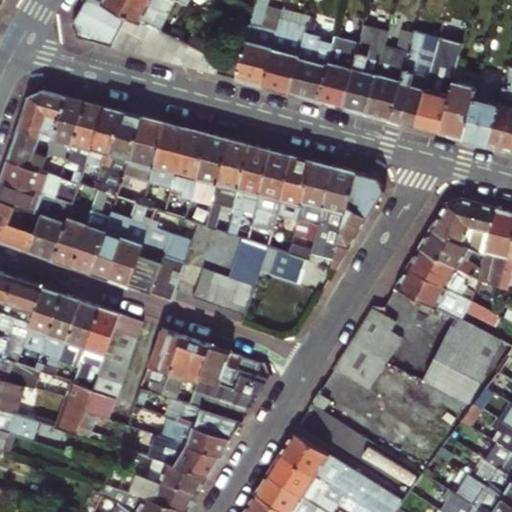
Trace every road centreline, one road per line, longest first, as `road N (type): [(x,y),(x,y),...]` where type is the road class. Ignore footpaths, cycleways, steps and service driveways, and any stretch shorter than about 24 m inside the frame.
road 1 (residential): [(16,47),(431,162)]
road 2 (residential): [(312,355),(0,249)]
road 3 (residential): [(312,355),(431,162)]
road 4 (residential): [(216,511),(312,355)]
